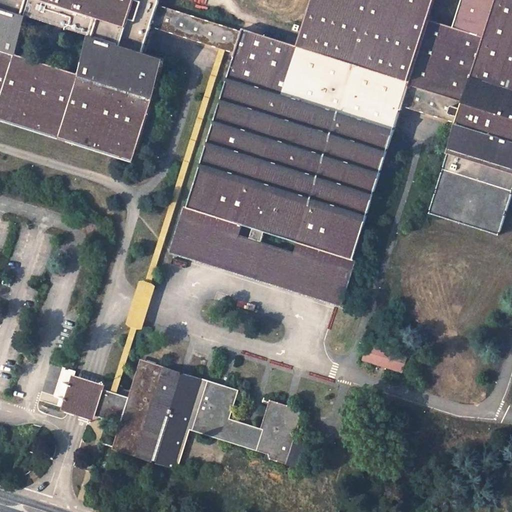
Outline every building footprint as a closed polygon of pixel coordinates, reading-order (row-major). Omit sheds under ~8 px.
[(0,0),(0,107),(137,150),(166,59),(145,52),(152,27),(236,53),(188,208),(244,225),(255,229),(252,238),(263,241),(266,232),(298,242),(354,260),(403,105),(458,123),(430,212),(500,235),(511,197),(511,0),(496,0),(485,36),(454,27),(430,19),(435,0),(313,0),(299,46),(243,28),(242,31),(159,5),(160,0),(0,0)] [(485,36),(496,0),(462,0),(454,27),(485,36)] [(188,208),(174,252),(340,303),(354,260),(298,242),(295,253),(241,236),(244,225),(188,208)] [(370,346),(367,359),(400,369),(404,357),(370,346)] [(122,424),(115,447),(176,466),(188,427),(190,422),(196,423),(194,429),(270,452),(269,456),(269,457),(270,458),(272,460),(298,468),(306,444),(293,440),(302,412),(271,402),(263,432),(228,420),(236,391),(142,362),(131,398),(122,424)] [(73,375),(70,385),(65,399),(62,410),(95,421),(96,416),(122,424),(131,398),(105,390),(106,385),(73,375)] [(70,385),(59,382),(55,396),(65,399),(70,385)]
